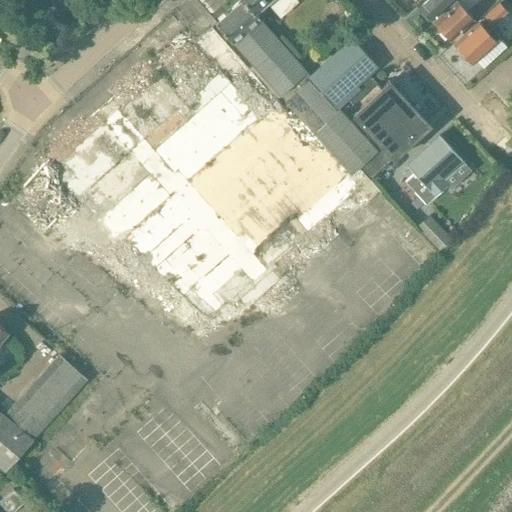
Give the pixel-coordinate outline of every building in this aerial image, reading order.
[(301,86),(303,84),(311,75),(255,12),(267,0),(241,0),(242,0),(216,24),(280,96),(296,81),(301,86)] [(418,0),(416,2),(423,10),(422,14),(426,18),(430,18),(431,19),(452,0),(418,0)] [(456,0),(456,1),(434,22),(450,39),(473,17),(467,10),(465,9),(475,0),(456,0)] [(479,21),(454,43),(461,51),(461,56),(466,61),(470,61),(471,62),(496,40),(500,37),(490,26),(506,11),(498,2),(479,21)] [(311,75),(303,84),(312,96),(320,88),(338,108),(347,100),(347,99),(353,105),(364,94),(376,83),(367,74),(377,65),(352,38),(311,75)] [(430,123),(389,80),(353,113),(393,157),(430,123)] [(413,171),(405,179),(427,203),(435,195),(448,184),(442,178),(463,160),(439,134),(419,153),(407,164),(413,171)] [(37,184),(21,201),(48,225),(63,207),(37,184)] [(81,214),(65,238),(81,248),(97,225),(81,214)] [(429,215),(418,226),(439,250),(451,239),(429,215)] [(0,465),(5,469),(87,377),(70,362),(59,352),(5,413),(0,409),(0,465)] [(53,488),(75,511),(179,511),(245,450),(175,375),(53,488)] [(13,488),(0,499),(0,502),(8,511),(11,511),(24,501),(13,488)]
